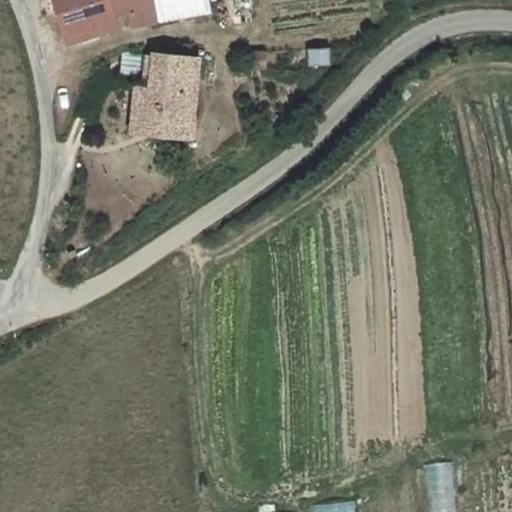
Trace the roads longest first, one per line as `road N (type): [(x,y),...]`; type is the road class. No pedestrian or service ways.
road 1 (unclassified): [(511,22),(464,16),(415,39),(292,163),(102,286),(17,313)]
road 2 (unclassified): [(17,313),(46,180),(43,86),(11,0)]
